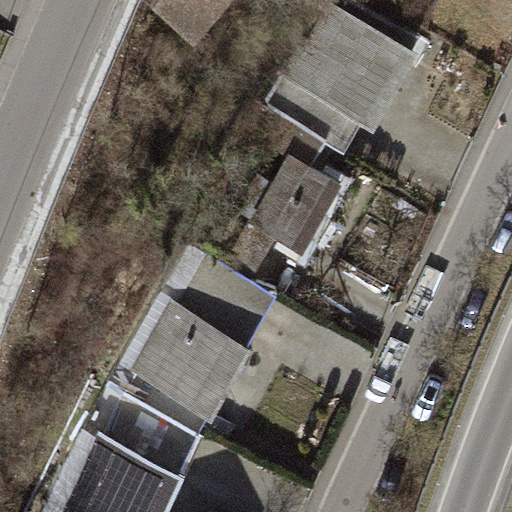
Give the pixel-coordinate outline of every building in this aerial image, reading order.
[(156,0),(194,32),(228,0),(156,0)] [(339,0),(305,69),(378,106),(419,23),(373,0),(339,0)] [(232,190),(318,237),(354,172),(268,125),(232,190)] [(202,247),(147,369),(241,411),(296,290),(202,247)] [(118,432),(84,511),(194,511),(212,472),(118,432)]
